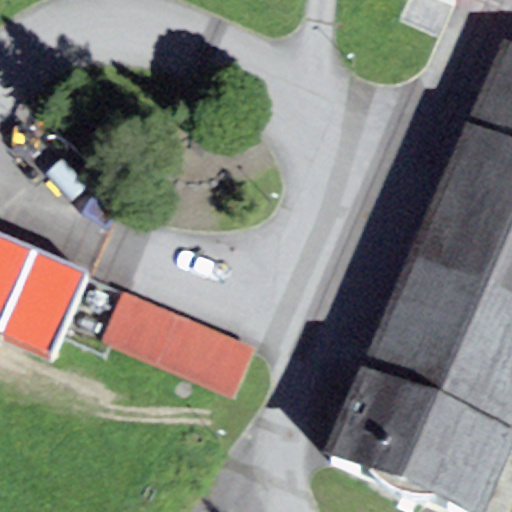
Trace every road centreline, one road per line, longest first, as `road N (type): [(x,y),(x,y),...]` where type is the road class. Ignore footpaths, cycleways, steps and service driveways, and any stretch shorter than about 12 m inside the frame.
road 1 (unclassified): [(293,303),(318,215),(323,120),(122,23),(52,40),(0,80)]
road 2 (unclassified): [(0,128),(26,189),(121,260),(198,288),(293,303)]
road 3 (unclassified): [(301,511),(276,411),(293,303)]
road 4 (track): [(323,120),(330,0)]
